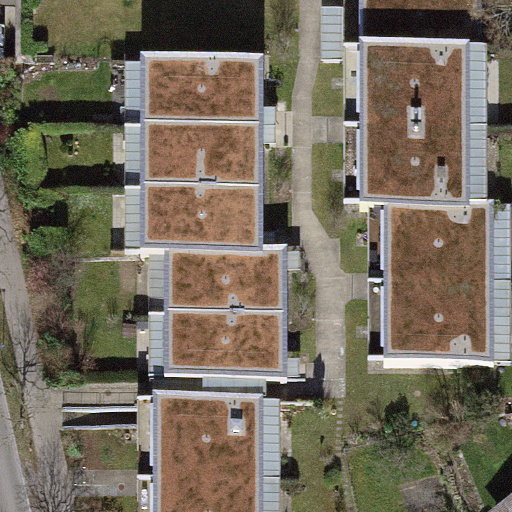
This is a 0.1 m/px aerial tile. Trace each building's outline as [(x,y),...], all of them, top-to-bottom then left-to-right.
[(360,0),(361,49),(470,47),(479,47),(478,0),(360,0)] [(387,285),(388,367),(495,365),(493,206),(472,206),(470,47),(361,49),(363,132),(364,208),(385,207),(386,285),(387,285)] [(276,253),(267,253),(266,229),(266,120),(266,102),(265,62),(142,63),(143,254),(165,254),(166,381),(288,380),(288,360),(287,253),(276,253)] [(511,201),(500,201),(500,355),(511,354),(511,201)] [(261,511),(260,402),(158,404),(159,470),(159,511),(261,511)] [(511,511),(511,491),(485,511),(511,511)]
